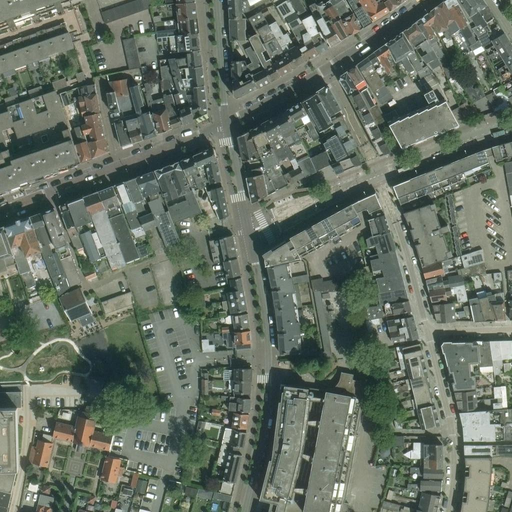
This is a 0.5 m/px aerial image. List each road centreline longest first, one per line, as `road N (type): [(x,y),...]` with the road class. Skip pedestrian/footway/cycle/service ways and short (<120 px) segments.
road 1 (tertiary): [(248,238),(266,381),(242,511)]
road 2 (residential): [(445,511),(450,445),(426,335)]
road 3 (residential): [(426,335),(376,177)]
road 4 (tertiary): [(215,0),(225,128)]
road 5 (residential): [(426,0),(322,70)]
